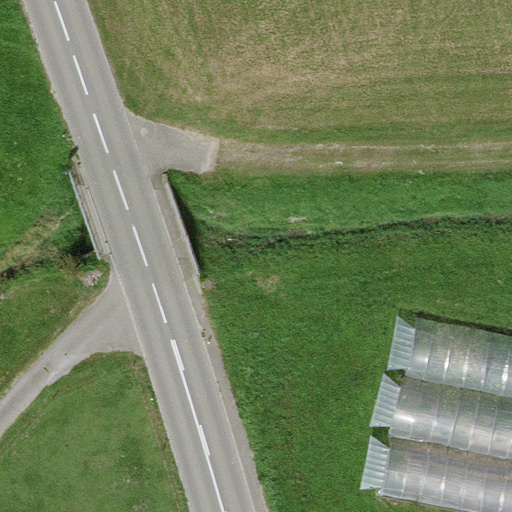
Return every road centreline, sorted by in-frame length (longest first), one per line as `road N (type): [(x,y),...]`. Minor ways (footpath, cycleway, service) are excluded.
road 1 (tertiary): [(60,0),(162,290),(224,511)]
road 2 (track): [(109,140),(217,158),(511,155)]
road 3 (track): [(0,433),(162,290)]
